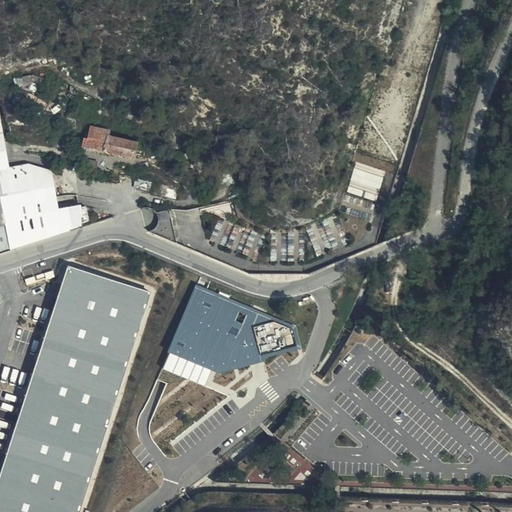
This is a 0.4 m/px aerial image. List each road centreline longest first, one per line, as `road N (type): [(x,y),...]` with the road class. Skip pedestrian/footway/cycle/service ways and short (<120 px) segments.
road 1 (unclassified): [(0,265),(117,232),(257,288),(322,279)]
road 2 (track): [(406,245),(393,294),(412,338),(511,414)]
road 3 (unclassified): [(140,511),(186,459),(299,374)]
road 4 (unclassified): [(322,279),(436,233),(460,211),(467,159)]
road 5 (track): [(467,159),(478,107),(511,24)]
